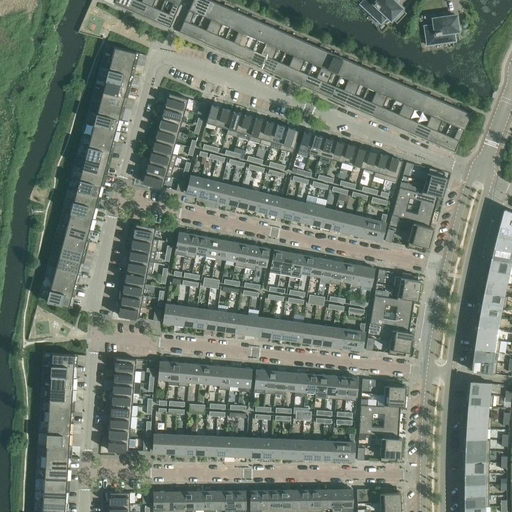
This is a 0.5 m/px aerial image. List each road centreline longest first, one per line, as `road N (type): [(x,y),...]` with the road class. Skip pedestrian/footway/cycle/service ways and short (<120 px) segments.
road 1 (residential): [(483,173),(156,56)]
road 2 (residential): [(431,369),(94,336)]
road 3 (residential): [(423,474),(87,473)]
road 4 (residential): [(447,268),(118,200)]
road 5 (tertiary): [(448,372),(487,191),(483,173)]
road 6 (residential): [(118,200),(156,56)]
road 7 (tertiary): [(442,511),(448,372)]
road 8 (residential): [(94,336),(118,200)]
road 9 (residential): [(87,473),(94,336)]
